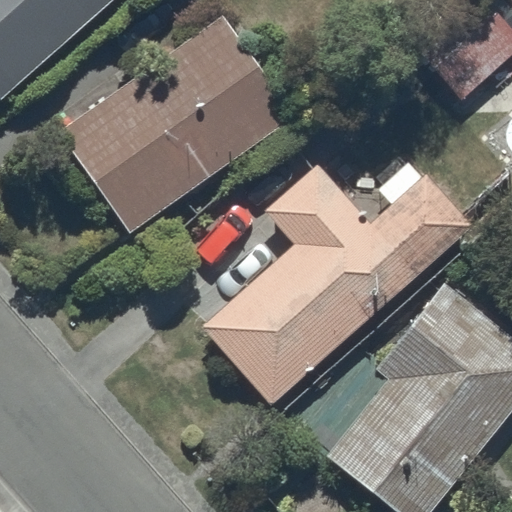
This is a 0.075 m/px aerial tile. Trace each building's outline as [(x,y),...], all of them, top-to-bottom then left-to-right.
[(0,0),(0,96),(0,97),(107,0),(0,0)] [(511,30),(483,0),(465,0),(415,46),(459,95),(511,46),(511,30)] [(55,128),(127,232),(290,121),(218,17),(55,128)] [(199,326),(269,404),(468,225),(426,179),(374,225),(316,161),(260,212),(290,245),(199,326)] [(511,347),(447,298),(322,461),(389,511),(431,511),(511,407),(511,347)]
